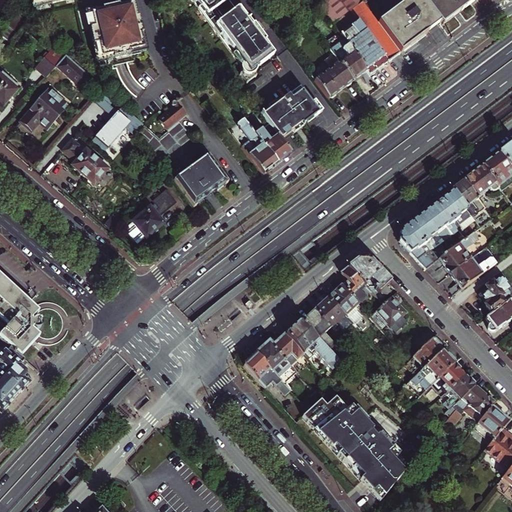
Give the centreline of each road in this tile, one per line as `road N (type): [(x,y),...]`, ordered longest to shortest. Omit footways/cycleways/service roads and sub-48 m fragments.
road 1 (primary): [(0,510),(159,340),(511,68)]
road 2 (primary): [(511,50),(151,328),(0,489)]
road 3 (tertiary): [(511,8),(436,58),(139,292)]
road 4 (primary): [(511,36),(155,309)]
road 5 (primary): [(182,336),(511,72)]
road 6 (residential): [(511,385),(367,234)]
road 7 (tertiary): [(207,363),(367,234)]
road 8 (primary): [(15,511),(153,364)]
road 9 (secondary): [(331,511),(207,363)]
road 10 (primary): [(127,335),(0,473)]
road 11 (tertiary): [(367,234),(511,124)]
road 12 (tertiary): [(65,511),(177,390)]
road 13 (tertiary): [(111,318),(0,439)]
road 14 (secondary): [(177,390),(287,511)]
road 15 (secondary): [(94,248),(0,166)]
